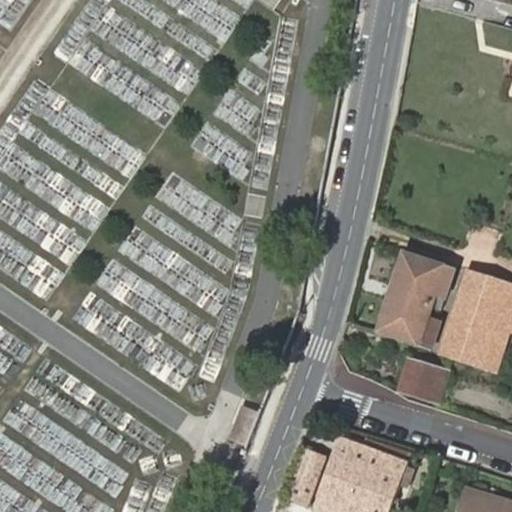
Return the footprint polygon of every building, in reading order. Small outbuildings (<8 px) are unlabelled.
[(438,296),(448,300),(458,270),(404,253),(378,332),(432,351),(440,323),(430,320),(433,309),(438,296)] [(481,296),(486,279),(468,273),(441,353),(441,354),(459,360),(481,296)] [(511,287),(486,279),(481,296),(511,305),(511,287)] [(443,313),(448,300),(438,296),(433,309),(443,313)] [(511,305),(481,296),(459,360),(497,372),(510,334),(511,334),(511,305)] [(401,391),(426,398),(436,370),(409,362),(401,391)] [(436,370),(426,398),(438,402),(448,374),(436,370)] [(246,449),(261,411),(248,407),(244,417),(238,416),(233,429),(239,432),(234,445),(246,449)] [(307,451),(289,500),(319,511),(391,511),(410,457),(369,442),(365,451),(343,442),(334,462),(307,451)] [(218,482),(232,487),(235,479),(220,473),(218,482)] [(511,511),(511,505),(467,491),(460,511),(511,511)]
